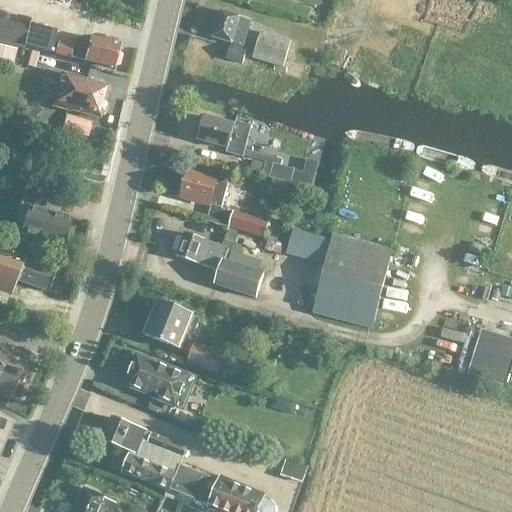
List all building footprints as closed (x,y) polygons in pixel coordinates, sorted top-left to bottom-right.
[(228,60),(243,65),(248,51),(244,50),(252,21),(222,12),(214,38),(232,45),(228,60)] [(0,43),(24,49),(24,47),(30,26),(31,21),(0,13),(0,43)] [(30,26),(24,47),(51,54),(56,32),(30,26)] [(284,68),(291,43),(262,33),(254,59),(284,68)] [(122,45),(92,37),(91,42),(77,38),(75,46),(60,42),(57,53),(115,69),(116,66),(120,64),(121,58),(119,54),(122,45)] [(17,52),(0,47),(0,64),(13,68),(17,52)] [(105,82),(89,77),(87,82),(63,75),(54,105),(77,111),(79,114),(81,113),(100,118),(101,114),(104,111),(105,105),(105,101),(108,88),(103,87),(105,82)] [(92,124),(66,116),(62,130),(89,137),(92,124)] [(243,159),(246,148),(231,144),(235,127),(205,118),(197,143),(226,151),(230,156),(243,159)] [(274,165),(270,178),(292,184),(296,170),(274,165)] [(222,213),(222,211),(228,185),(187,173),(179,201),(222,213)] [(63,249),(70,221),(43,212),(45,199),(23,193),(19,208),(26,211),(20,236),(20,238),(63,249)] [(234,214),(229,229),(265,240),(270,225),(234,214)] [(394,251),(335,236),(313,316),(372,332),(394,251)] [(218,275),(226,263),(228,251),(184,237),(178,253),(176,259),(218,275)] [(14,284),(20,286),(47,294),(54,273),(21,261),(22,258),(0,250),(0,291),(10,295),(14,284)] [(264,277),(226,263),(218,275),(215,289),(256,301),(264,277)] [(224,357),(196,347),(198,339),(194,338),(201,319),(158,304),(144,339),(191,356),(187,367),(217,378),(224,357)] [(511,364),(511,340),(483,332),(469,377),(505,389),(511,364)] [(13,392),(25,360),(24,360),(11,355),(11,350),(0,345),(0,393),(11,398),(13,392)] [(177,408),(208,420),(213,408),(226,413),(232,397),(188,380),(188,378),(165,369),(165,370),(137,359),(125,389),(153,399),(153,400),(176,409),(177,408)] [(275,399),(272,410),(293,416),(296,406),(275,399)] [(0,453),(13,424),(0,418),(0,453)] [(208,510),(211,511),(275,511),(275,510),(271,504),(264,502),(266,498),(219,479),(217,483),(181,468),(188,450),(147,434),(112,421),(103,443),(130,454),(122,475),(169,494),(170,492),(209,508),(208,510)] [(114,511),(117,507),(106,502),(105,498),(85,491),(76,511),(114,511)]
